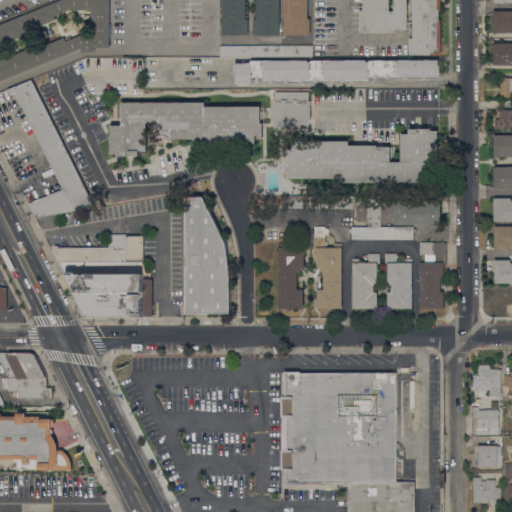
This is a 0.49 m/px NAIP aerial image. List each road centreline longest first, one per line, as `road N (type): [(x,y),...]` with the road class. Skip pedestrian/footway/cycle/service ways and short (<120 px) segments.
road 1 (residential): [(453,511),(451,362),(466,314),(467,0)]
road 2 (residential): [(511,337),(0,338)]
road 3 (residential): [(243,337),(233,180)]
road 4 (primary): [(63,338),(124,459)]
